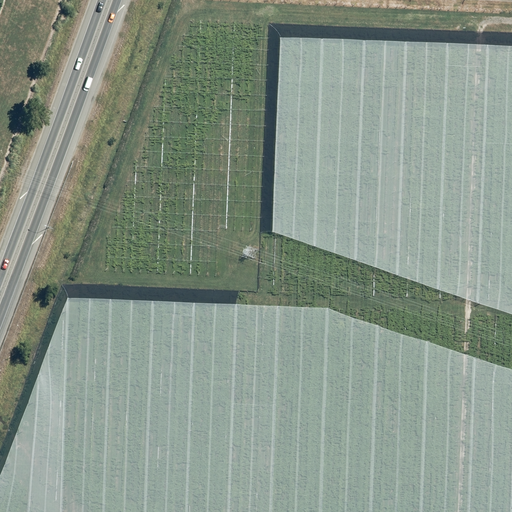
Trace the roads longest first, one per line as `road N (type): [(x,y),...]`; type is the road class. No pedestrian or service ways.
road 1 (trunk): [(114,0),(0,316)]
road 2 (trunk): [(0,271),(95,0)]
road 3 (motorway): [(0,174),(61,0)]
